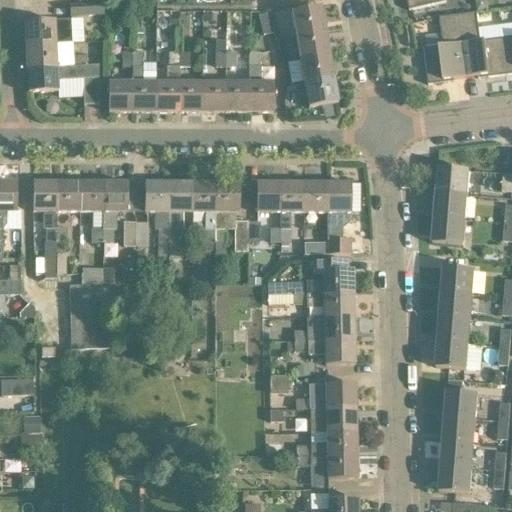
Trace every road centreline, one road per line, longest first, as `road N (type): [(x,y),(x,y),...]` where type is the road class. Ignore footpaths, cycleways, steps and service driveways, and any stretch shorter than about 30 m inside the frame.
road 1 (residential): [(397,511),(382,136)]
road 2 (residential): [(12,138),(382,136)]
road 3 (residential): [(382,136),(354,0)]
road 4 (residential): [(12,138),(4,0)]
road 5 (residential): [(382,136),(511,115)]
